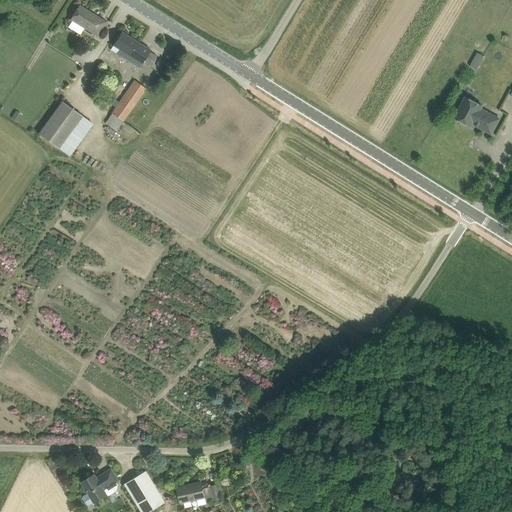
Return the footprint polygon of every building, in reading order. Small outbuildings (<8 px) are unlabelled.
[(80,5),(71,20),(99,37),(108,23),(102,19),(80,5)] [(122,31),(113,45),(120,49),(117,52),(140,67),(143,62),(150,66),(157,55),(150,51),(151,50),(122,31)] [(485,56),(478,52),(475,57),(482,61),(485,56)] [(116,131),(146,88),(135,80),(105,123),(116,131)] [(466,97),(455,117),(471,126),(473,123),(492,133),(500,119),(481,108),(483,105),(466,97)] [(59,148),(82,115),(61,100),(38,133),(59,148)] [(82,481),(87,490),(89,492),(84,495),(82,497),(82,500),(83,502),(84,504),(86,505),(88,505),(90,504),(107,494),(104,489),(110,485),(119,480),(112,469),(97,477),(95,473),(82,481)] [(125,483),(130,492),(142,511),(148,511),(165,501),(147,470),(125,483)] [(178,487),(181,502),(197,498),(199,505),(207,503),(206,498),(212,497),(213,500),(222,498),(219,482),(210,485),(210,487),(203,489),(201,482),(178,487)]
